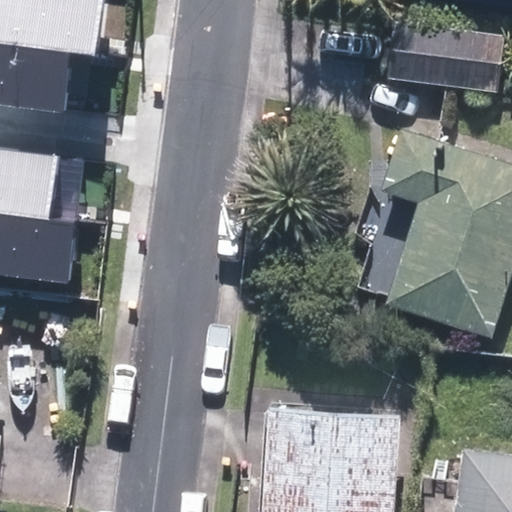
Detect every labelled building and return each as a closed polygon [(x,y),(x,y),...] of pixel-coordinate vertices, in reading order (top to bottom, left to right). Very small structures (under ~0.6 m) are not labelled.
[(1,0),(0,9),(0,22),(10,23),(94,34),(120,37),(125,0),(1,0)] [(94,34),(10,23),(1,86),(85,97),(94,34)] [(503,37),(385,31),(382,88),(500,95),(503,37)] [(0,127),(0,191),(72,201),(81,138),(0,127)] [(511,238),(511,176),(391,140),(370,207),(415,220),(387,313),(481,342),(511,238)] [(0,251),(88,263),(96,204),(72,201),(0,191),(0,251)] [(385,511),(391,425),(256,415),(249,511),(385,511)] [(445,511),(511,511),(511,458),(447,457),(445,511)]
